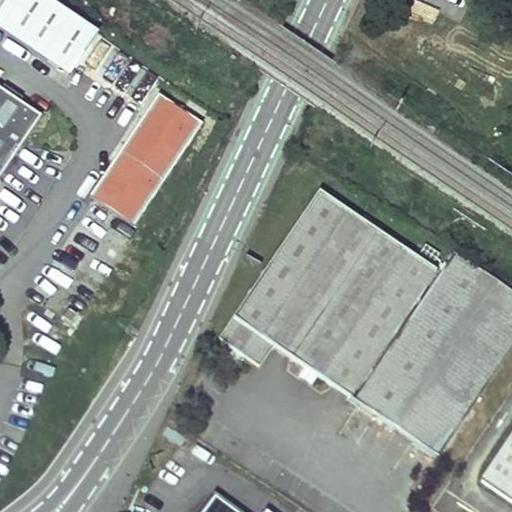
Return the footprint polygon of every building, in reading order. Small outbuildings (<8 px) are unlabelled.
[(95,34),(44,0),(0,0),(0,30),(67,76),(95,34)] [(0,179),(40,119),(0,92),(0,179)] [(154,97),(89,195),(133,224),(199,126),(154,97)] [(431,268),(316,190),(216,338),(256,365),(269,345),(345,396),(431,268)] [(511,340),(511,291),(451,250),(349,400),(433,457),(511,340)] [(46,371),(67,383),(83,356),(62,344),(46,371)] [(32,421),(54,432),(67,404),(45,394),(32,421)] [(511,428),(478,478),(511,501),(511,428)] [(262,511),(240,511),(216,494),(202,511),(268,511),(265,509),(262,511)]
